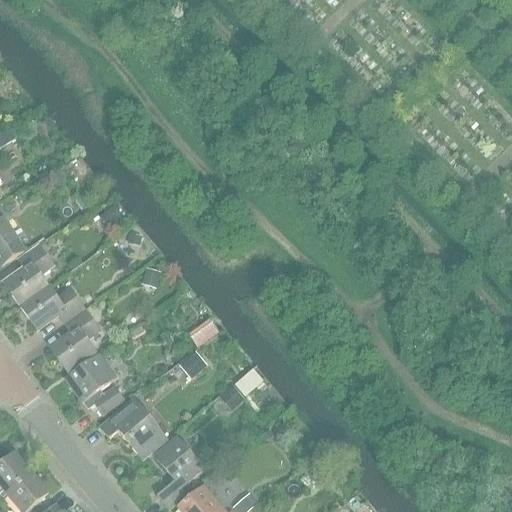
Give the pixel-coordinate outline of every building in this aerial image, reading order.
[(0,264),(1,266),(25,252),(0,212),(0,264)] [(4,286),(20,308),(48,288),(39,277),(53,267),(38,246),(18,261),(25,271),(4,286)] [(48,288),(20,308),(37,331),(58,316),(65,326),(85,312),(70,291),(57,301),(48,288)] [(85,312),(65,326),(72,335),(51,351),(67,374),(95,354),(86,341),(99,331),(85,312)] [(100,392),(116,380),(99,356),(65,380),(82,405),(86,402),(91,409),(94,406),(93,404),(104,397),(100,392)] [(102,417),(125,402),(115,389),(104,397),(93,404),(94,406),(102,417)] [(141,461),(163,444),(140,416),(143,414),(133,402),(100,430),(110,442),(119,434),(141,461)] [(180,489),(203,471),(176,439),(153,457),(174,482),(155,498),(167,511),(186,496),(180,489)] [(0,502),(5,498),(32,476),(15,456),(12,458),(6,451),(0,455),(0,502)] [(46,511),(40,503),(49,496),(32,476),(5,498),(16,511),(46,511)] [(223,511),(203,487),(176,510),(178,511),(223,511)]
